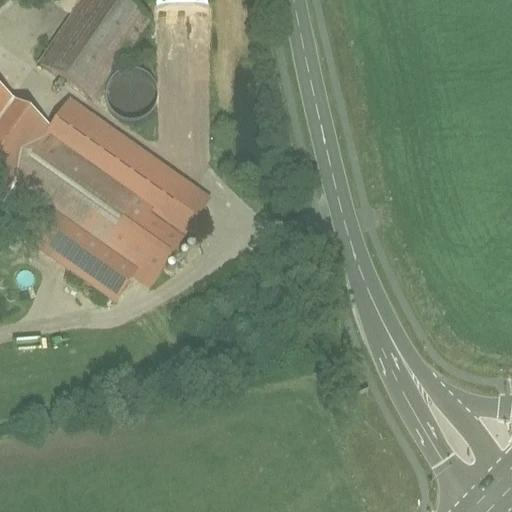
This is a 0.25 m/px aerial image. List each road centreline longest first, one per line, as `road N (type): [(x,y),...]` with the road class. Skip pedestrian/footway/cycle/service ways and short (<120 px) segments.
road 1 (tertiary): [(417,387),(368,294),(339,205),(294,0)]
road 2 (tertiary): [(495,497),(417,387)]
